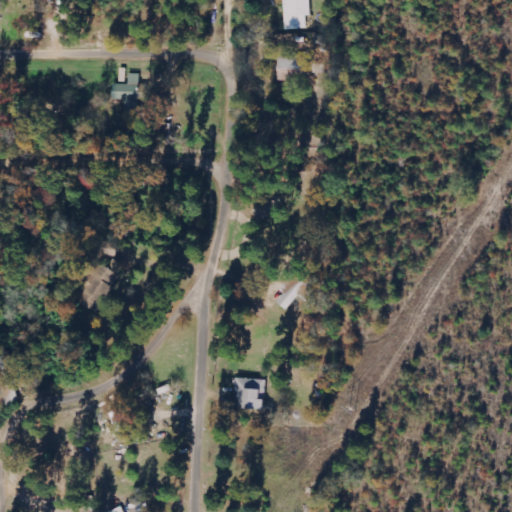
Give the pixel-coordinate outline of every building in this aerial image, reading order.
[(285,0),(287,30),(309,30),(308,17),(313,17),(311,0),(285,0)] [(129,101),(128,113),(140,114),(142,75),(131,74),(131,85),(115,85),(114,100),(129,101)] [(282,290),(286,294),(279,301),(287,310),(302,296),(307,300),(318,290),(301,272),(282,290)] [(246,409),(266,409),(267,379),(238,379),(238,391),(247,391),(246,409)] [(79,447),(70,447),(71,482),(80,482),(79,447)]
